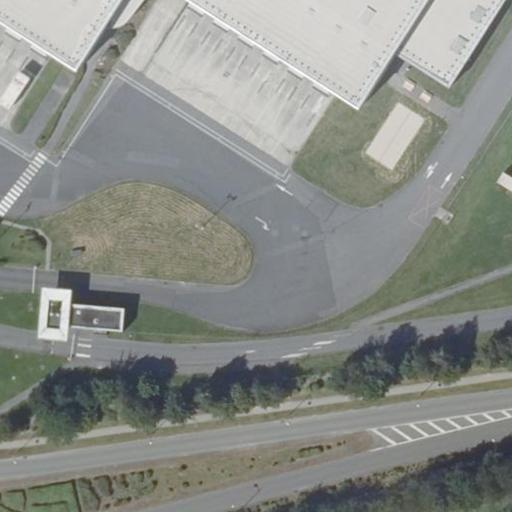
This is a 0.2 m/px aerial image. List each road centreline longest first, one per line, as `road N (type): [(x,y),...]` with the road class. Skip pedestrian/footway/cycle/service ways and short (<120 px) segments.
road 1 (unclassified): [(511,408),(0,469)]
road 2 (unclassified): [(177,511),(511,419)]
